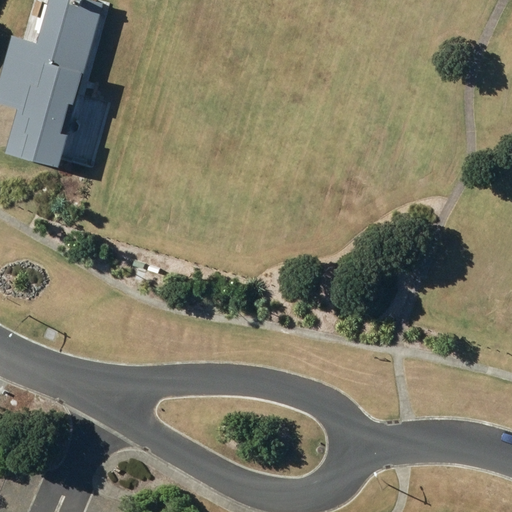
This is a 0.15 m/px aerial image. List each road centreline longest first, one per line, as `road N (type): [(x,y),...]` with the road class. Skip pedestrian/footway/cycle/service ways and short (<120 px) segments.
road 1 (residential): [(351,445),(349,463),(322,493),(271,496),(204,468),(108,390)]
road 2 (residential): [(108,390),(171,380),(270,383),(332,410),(351,445)]
road 3 (residential): [(351,445),(445,440),(511,454)]
